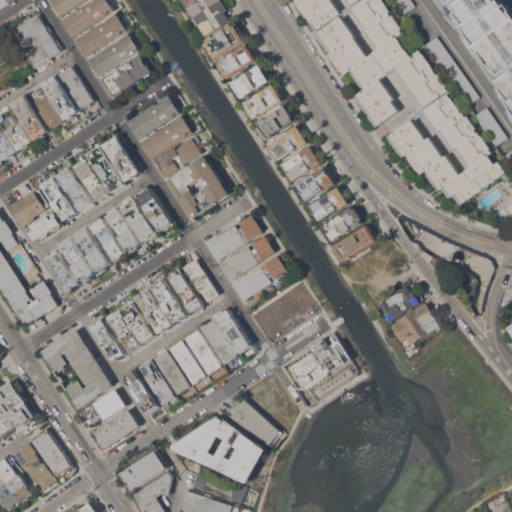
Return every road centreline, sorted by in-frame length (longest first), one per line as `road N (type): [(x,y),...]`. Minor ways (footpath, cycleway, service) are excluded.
road 1 (residential): [(302,406),(39,0)]
road 2 (tertiary): [(509,250),(432,220),(378,181),(256,0)]
road 3 (residential): [(40,511),(271,357)]
road 4 (residential): [(20,349),(244,203)]
road 5 (residential): [(358,158),(363,184),(476,334),(495,348)]
road 6 (tertiary): [(125,511),(0,317)]
road 7 (residential): [(0,189),(169,80)]
